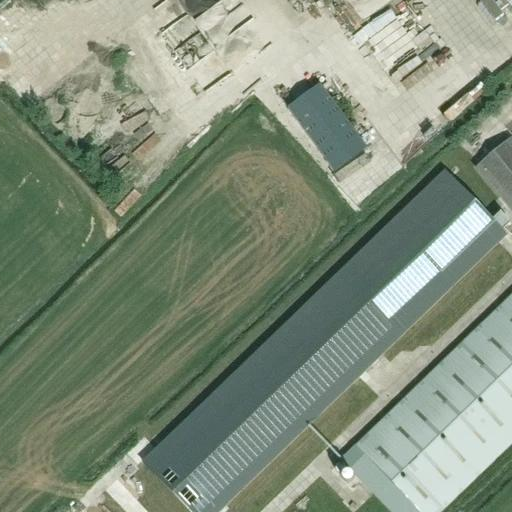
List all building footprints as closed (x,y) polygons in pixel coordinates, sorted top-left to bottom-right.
[(511,0),(502,0),(511,12),(511,0)] [(284,77),(295,89),(311,75),(300,63),(284,77)] [(286,110),(334,175),(366,150),(318,85),(286,110)] [(362,131),(388,110),(368,86),(342,107),(362,131)] [(114,110),(148,97),(144,88),(111,100),(114,110)] [(430,124),(441,118),(434,106),(423,112),(430,124)] [(138,172),(124,158),(131,151),(117,136),(96,156),(125,185),(138,172)] [(511,143),(509,140),(475,169),(511,213),(511,143)] [(443,172),(142,463),(189,511),(218,511),(505,236),(443,172)] [(511,295),(355,448),(416,511),(441,511),(511,443),(511,295)]
